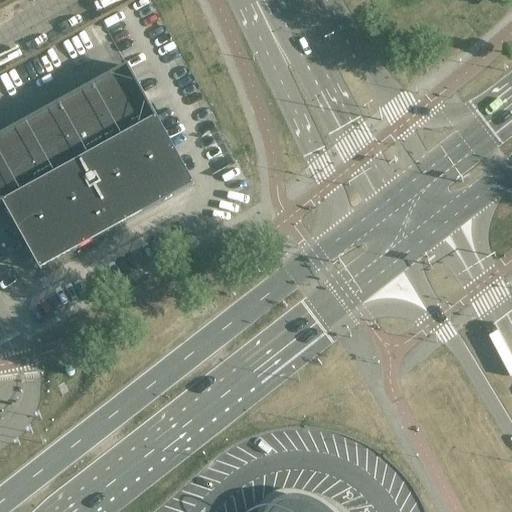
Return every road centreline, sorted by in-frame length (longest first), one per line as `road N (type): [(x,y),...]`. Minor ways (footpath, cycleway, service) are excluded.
road 1 (motorway): [(330,246),(0,503)]
road 2 (motorway): [(75,511),(404,255)]
road 3 (unclassified): [(261,0),(266,51),(329,185),(330,246)]
road 4 (unclassified): [(267,0),(298,34),(381,206)]
road 5 (tertiary): [(404,255),(511,436)]
road 6 (unclassified): [(424,173),(328,0)]
road 7 (unclassified): [(0,312),(135,238)]
road 8 (tertiary): [(511,342),(448,222)]
